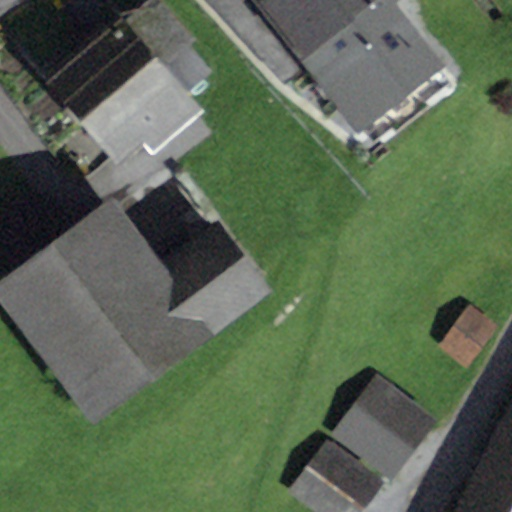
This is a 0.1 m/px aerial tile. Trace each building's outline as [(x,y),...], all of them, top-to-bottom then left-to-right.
[(209,0),(284,82),(309,62),(260,0),(209,0)] [(260,0),(309,62),(359,126),(436,66),(386,3),(390,0),(260,0)] [(118,26),(55,80),(118,153),(144,131),(154,143),(191,111),(180,99),(211,72),(152,3),(121,30),(118,26)] [(0,265),(13,283),(60,248),(28,205),(0,226),(0,265)] [(151,285),(101,218),(60,248),(13,283),(103,403),(256,288),(216,235),(151,285)] [(465,364),(493,328),(469,310),(441,346),(465,364)] [(338,434),(388,471),(425,422),(376,385),(338,434)] [(511,511),(511,411),(458,511),(511,511)] [(328,446),(294,492),(320,511),(337,511),(347,499),(358,507),(377,483),(328,446)]
